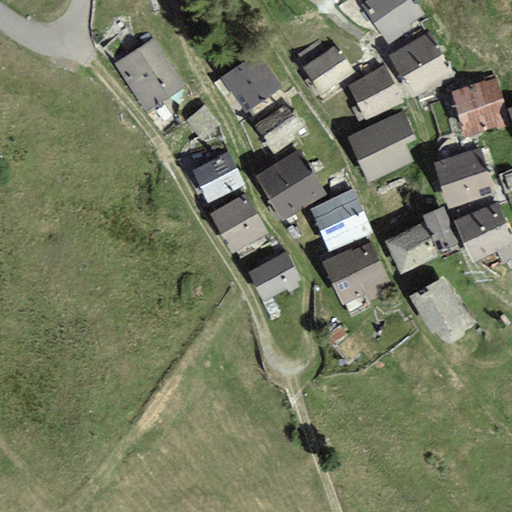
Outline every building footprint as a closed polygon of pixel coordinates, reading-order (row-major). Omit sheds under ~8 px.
[(410,0),(376,0),(364,7),(388,46),(425,24),(410,0)] [(434,41),(394,60),(413,102),(453,83),(434,41)] [(187,90),(155,43),(119,68),(150,115),(187,90)] [(340,50),(306,70),(322,97),(356,77),(340,50)] [(282,91),(258,58),(227,81),(252,113),(282,91)] [(386,76),(354,91),(368,121),(400,107),(386,76)] [(498,84),(454,96),(466,139),(510,127),(498,84)] [(405,120),(352,140),(369,186),(412,170),(404,149),(414,145),(405,120)] [(482,153),(440,165),(452,208),(494,197),(482,153)] [(325,198),(300,157),(260,180),(285,222),(325,198)] [(243,188),(229,159),(196,175),(209,204),(243,188)] [(369,237),(352,196),(317,210),(334,252),(369,237)] [(248,200),(215,217),(235,256),(268,238),(248,200)] [(511,238),(501,210),(461,226),(475,262),(496,253),(503,269),(511,264),(511,238)] [(427,230),(390,245),(403,275),(440,259),(427,230)] [(392,291),(373,249),(330,267),(348,310),(392,291)] [(285,260),(255,274),(267,300),(297,286),(285,260)] [(464,319),(443,282),(415,298),(436,335),(464,319)]
